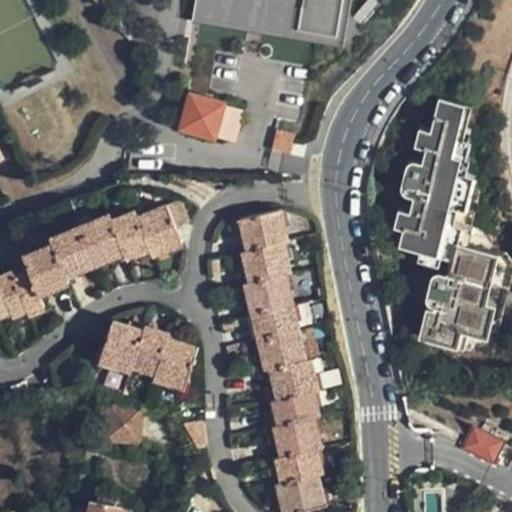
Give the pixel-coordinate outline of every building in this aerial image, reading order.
[(197,0),(194,20),(347,44),(353,0),(197,0)] [(424,117),(421,117),(417,133),(414,146),(407,145),(401,145),(398,148),(392,170),(392,175),(395,178),(403,180),(406,181),(402,194),(400,194),(396,209),(391,230),(411,235),(408,246),(421,250),(404,319),(477,338),(500,246),(495,236),(475,231),(478,220),(472,213),(459,209),(467,176),(468,163),(448,157),(464,96),(431,87),(424,117)] [(228,139),(237,108),(190,94),(181,125),(202,132),(228,139)] [(417,133),(421,117),(412,115),(407,131),(417,133)] [(288,150),(294,130),(277,125),(270,144),(288,150)] [(389,207),(396,209),(400,194),(400,193),(393,191),(389,207)] [(165,217),(174,242),(188,237),(179,212),(165,217)] [(315,389),(308,357),(303,358),(285,277),(288,276),(281,244),(285,243),(278,212),(240,222),(246,251),(242,253),(250,284),(246,285),(263,366),(268,364),(274,397),(272,398),(276,422),(273,423),(279,453),(276,454),(282,480),(287,480),(293,509),(325,503),(320,472),(323,472),(317,447),(321,446),(314,415),(317,414),(312,390),(315,389)] [(179,255),(174,242),(165,217),(138,226),(135,220),(111,228),(109,222),(50,241),(51,247),(23,257),(19,250),(4,256),(10,271),(0,274),(0,310),(5,308),(8,314),(22,309),(24,315),(37,310),(33,295),(63,285),(62,281),(122,261),(124,266),(148,258),(149,266),(179,255)] [(194,352),(164,343),(165,338),(142,330),(140,336),(112,327),(100,365),(128,374),(130,368),(153,376),(151,381),(181,390),(194,352)] [(142,436),(152,410),(127,400),(117,427),(142,436)] [(500,444),(471,426),(459,447),(488,464),(500,444)] [(510,450),(500,444),(488,464),(498,470),(510,450)] [(135,511),(136,510),(121,507),(121,504),(102,501),(99,510),(95,510),(94,511),(135,511)]
